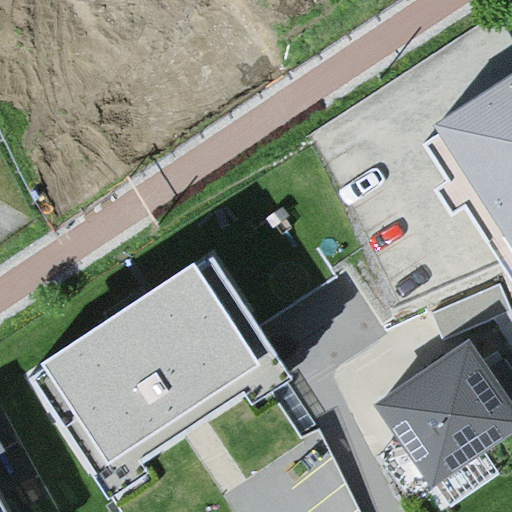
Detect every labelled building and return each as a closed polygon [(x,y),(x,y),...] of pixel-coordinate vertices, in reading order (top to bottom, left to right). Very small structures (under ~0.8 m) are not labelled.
[(6,0),(29,34),(83,0),(6,0)] [(511,87),(436,137),(511,253),(511,87)] [(186,266),(34,366),(91,451),(243,351),(186,266)] [(498,279),(429,308),(444,332),(508,305),(498,279)] [(511,391),(464,325),(368,389),(433,468),(511,417),(511,391)]
